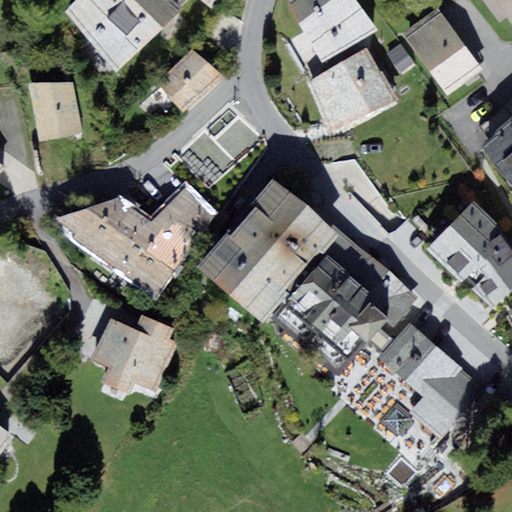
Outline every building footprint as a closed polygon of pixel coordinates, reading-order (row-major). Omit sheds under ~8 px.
[(165,0),(84,0),(70,13),(125,75),(185,22),(165,0)] [(358,0),(305,0),(289,9),(322,65),(378,32),(358,0)] [(511,0),(503,0),(511,12),(511,0)] [(451,13),(412,39),(449,95),(488,69),(451,13)] [(400,45),(386,55),(401,75),(415,65),(400,45)] [(373,54),(311,87),(337,137),(400,104),(373,54)] [(200,55),(164,89),(187,114),(224,79),(200,55)] [(35,88),(43,143),(85,138),(78,88),(35,88)] [(511,134),(492,149),(511,175),(511,134)] [(0,177),(8,169),(0,162),(0,177)] [(390,348),(377,338),(411,298),(362,254),(353,246),(343,237),(346,235),(289,184),(213,268),(270,319),(273,315),(345,377),(368,348),(381,359),(377,364),(430,405),(461,365),(408,325),(390,348)] [(65,224),(167,295),(221,221),(189,196),(161,226),(126,202),(65,224)] [(511,242),(510,239),(480,205),(434,247),(464,280),(499,314),(511,300),(511,242)] [(0,354),(34,336),(28,325),(58,309),(39,276),(18,260),(0,269),(0,354)] [(174,326),(141,312),(136,326),(111,315),(91,356),(109,364),(102,380),(130,392),(135,380),(156,390),(179,339),(170,336),(174,326)] [(406,426),(414,412),(397,403),(387,420),(395,424),(384,443),(415,460),(422,447),(406,439),(412,429),(406,426)] [(0,452),(15,434),(0,422),(0,452)]
